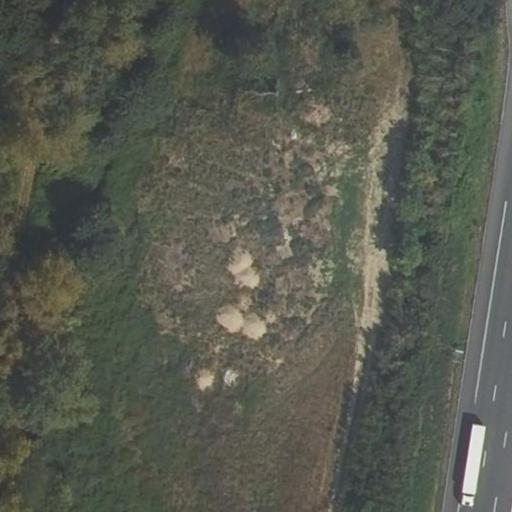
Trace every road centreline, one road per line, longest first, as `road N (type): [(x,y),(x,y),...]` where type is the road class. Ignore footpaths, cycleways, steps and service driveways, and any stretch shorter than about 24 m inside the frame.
road 1 (track): [(335,511),(374,286)]
road 2 (motorway): [(511,354),(487,511)]
